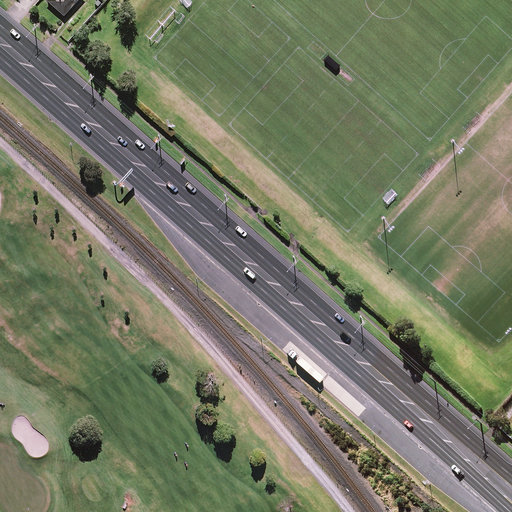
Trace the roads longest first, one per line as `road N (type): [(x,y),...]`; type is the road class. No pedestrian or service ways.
road 1 (trunk): [(511,511),(0,55)]
road 2 (trunk): [(0,25),(511,473)]
